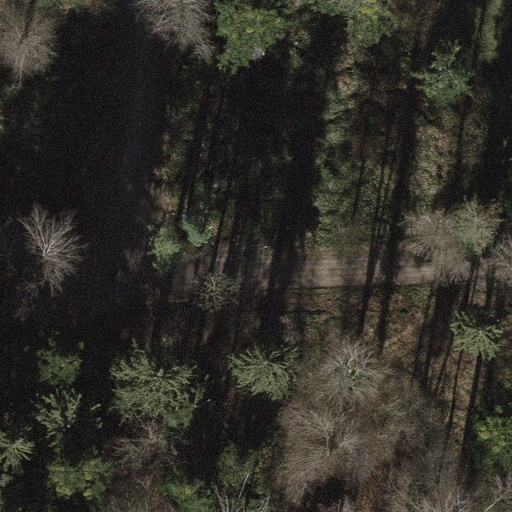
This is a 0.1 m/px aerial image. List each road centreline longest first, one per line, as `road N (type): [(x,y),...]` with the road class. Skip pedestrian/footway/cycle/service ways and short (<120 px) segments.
road 1 (track): [(0,365),(100,272),(148,32),(141,0)]
road 2 (track): [(511,256),(100,272)]
